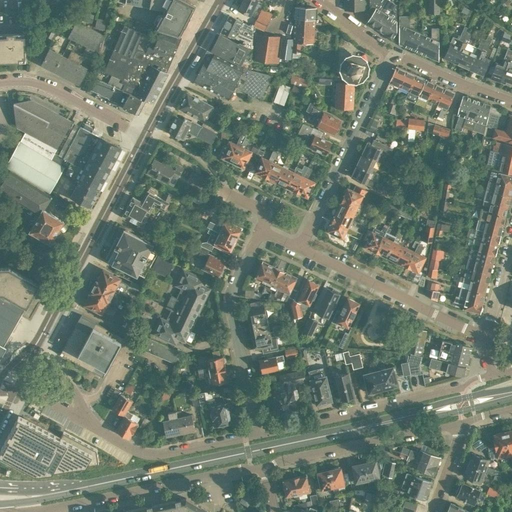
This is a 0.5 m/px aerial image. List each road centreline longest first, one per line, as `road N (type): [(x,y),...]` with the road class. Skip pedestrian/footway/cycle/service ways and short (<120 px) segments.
road 1 (primary): [(101,484),(511,392)]
road 2 (residential): [(255,437),(144,452),(101,431),(61,374),(30,351)]
road 3 (residential): [(491,373),(461,388),(255,437)]
road 4 (residential): [(30,351),(145,135)]
road 5 (residential): [(34,511),(262,468)]
road 6 (residential): [(255,437),(228,297),(261,229)]
road 7 (residential): [(302,249),(392,55)]
road 8 (residential): [(262,468),(462,423)]
road 9 (residential): [(485,338),(302,249)]
road 10 (residential): [(145,135),(29,82),(0,84)]
road 11 (residential): [(145,135),(219,0)]
road 12 (residential): [(392,55),(511,101)]
